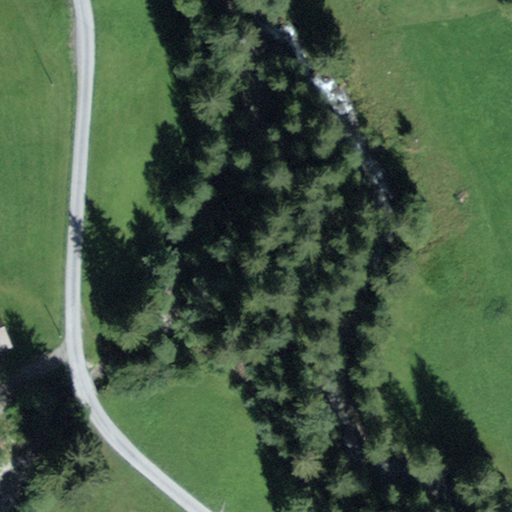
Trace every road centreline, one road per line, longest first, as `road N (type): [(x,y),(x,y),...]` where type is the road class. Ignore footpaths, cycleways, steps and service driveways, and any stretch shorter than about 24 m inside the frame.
road 1 (unclassified): [(82,0),(88,30),(73,308),(92,399)]
road 2 (unclassified): [(197,511),(126,451),(92,399)]
